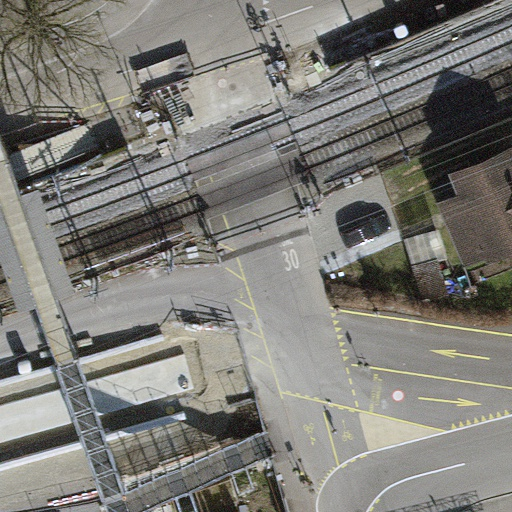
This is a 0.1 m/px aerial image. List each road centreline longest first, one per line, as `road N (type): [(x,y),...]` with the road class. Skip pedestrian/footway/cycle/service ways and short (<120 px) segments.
road 1 (residential): [(347,501),(254,183),(223,39)]
road 2 (residential): [(0,113),(223,39)]
road 3 (residential): [(347,501),(511,458)]
